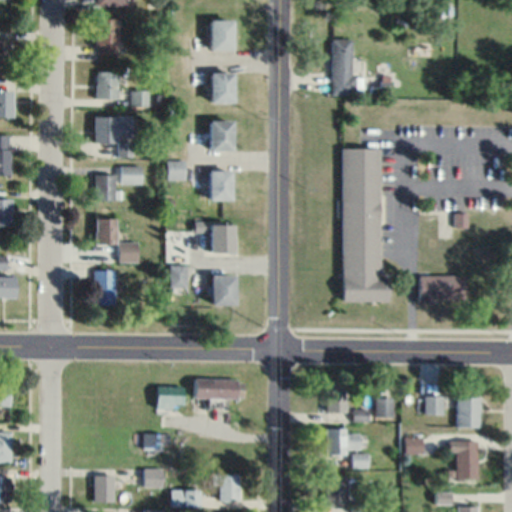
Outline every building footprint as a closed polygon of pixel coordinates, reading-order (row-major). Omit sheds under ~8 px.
[(116,18),(93,18),(93,53),(116,53),(116,18)] [(233,19),(208,19),(208,49),(233,49),(233,19)] [(0,65),(10,66),(10,38),(0,38),(0,65)] [(352,38),(331,38),(331,94),(352,94),(352,38)] [(93,98),(116,98),(116,70),(93,70),(93,98)] [(234,102),(234,72),(209,72),(209,102),(234,102)] [(0,117),(12,117),(11,90),(0,90),(0,117)] [(145,90),(128,90),(128,105),(145,105),(145,90)] [(117,142),(117,155),(130,155),(129,140),(130,140),(130,115),(93,116),(93,142),(117,142)] [(233,150),(233,120),(208,120),(208,150),(233,150)] [(0,174),(9,175),(9,135),(0,134),(0,174)] [(379,272),(379,148),(340,148),(340,301),(387,301),(387,272),(379,272)] [(184,160),(165,160),(165,179),(184,178),(184,160)] [(93,174),(94,200),(114,200),(113,183),(140,183),(140,165),(115,165),(115,174),(93,174)] [(232,171),(208,171),(208,200),(232,200),(232,171)] [(0,224),(11,225),(11,199),(0,198),(0,224)] [(94,243),(115,243),(115,218),(94,218),(94,243)] [(234,254),(234,224),(208,224),(208,254),(234,254)] [(118,242),(118,261),(136,261),(136,242),(118,242)] [(184,264),(167,264),(167,287),(184,287),(184,264)] [(92,302),(113,302),(113,269),(92,269),(92,302)] [(235,274),(209,274),(209,306),(235,306),(235,274)] [(463,300),(463,274),(416,274),(416,300),(463,300)] [(15,275),(0,275),(0,296),(15,297),(15,275)] [(242,377),(192,377),(192,396),(242,396),(242,377)] [(345,410),(345,381),(324,381),(324,410),(345,410)] [(0,383),(0,404),(8,405),(8,384),(0,383)] [(171,407),(171,402),(181,402),(181,385),(154,385),(154,407),(171,407)] [(422,414),(440,414),(440,394),(422,394),(422,414)] [(453,426),(478,426),(478,395),(453,395),(453,426)] [(373,415),(390,415),(390,396),(373,396),(373,415)] [(343,454),(343,448),(357,448),(357,431),(344,431),(344,427),(323,427),(323,454),(343,454)] [(0,460),(9,460),(9,431),(0,431),(0,460)] [(161,432),(141,432),(141,448),(161,448),(161,432)] [(418,436),(403,437),(404,452),(419,451),(418,436)] [(475,438),(453,438),(453,477),(475,477),(475,438)] [(365,466),(365,452),(349,452),(349,466),(365,466)] [(161,486),(161,467),(141,467),(141,486),(161,486)] [(236,472),(216,472),(216,499),(236,499),(236,472)] [(112,474),(91,474),(91,501),(112,501),(112,474)] [(0,500),(8,501),(8,475),(0,475),(0,500)] [(345,475),(323,475),(323,506),(345,506),(345,475)] [(198,488),(168,488),(168,506),(198,506),(198,488)]
